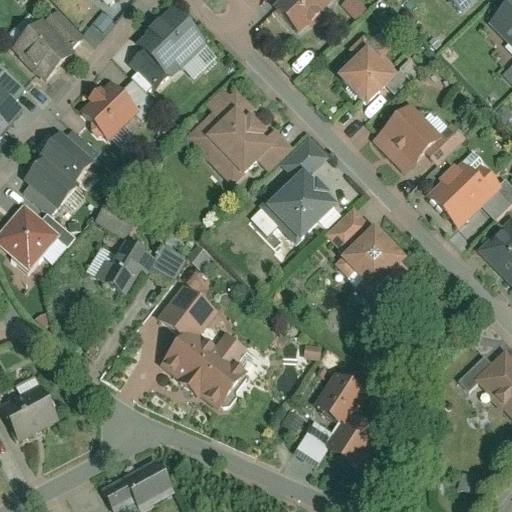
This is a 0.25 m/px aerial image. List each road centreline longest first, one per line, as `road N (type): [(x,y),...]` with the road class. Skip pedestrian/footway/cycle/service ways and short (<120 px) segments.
road 1 (residential): [(210,0),(238,47),(511,325)]
road 2 (residential): [(150,0),(0,170)]
road 3 (residential): [(151,435),(341,511)]
road 4 (residential): [(0,302),(43,359),(151,435)]
road 5 (residential): [(151,435),(8,511)]
